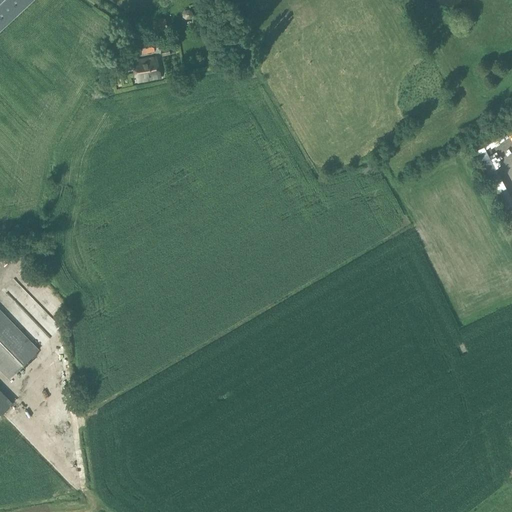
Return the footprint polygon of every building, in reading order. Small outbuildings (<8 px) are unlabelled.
[(0,0),(0,31),(33,0),(0,0)] [(154,32),(167,29),(165,18),(152,21),(154,32)] [(157,39),(135,42),(137,54),(154,51),(153,47),(158,46),(157,39)] [(162,57),(170,55),(169,47),(160,49),(162,57)] [(134,62),(138,82),(160,78),(156,58),(134,62)] [(0,370),(9,379),(39,350),(0,309),(0,370)] [(0,414),(13,402),(0,389),(0,414)]
